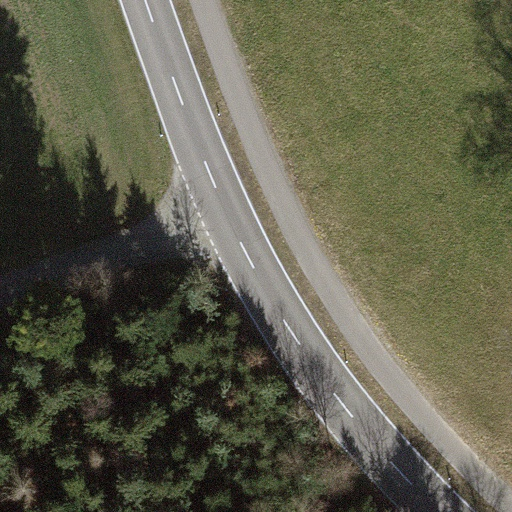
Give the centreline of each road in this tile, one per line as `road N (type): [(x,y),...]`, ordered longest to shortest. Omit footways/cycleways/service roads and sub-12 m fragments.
road 1 (tertiary): [(438,511),(299,354),(223,210),(150,0)]
road 2 (track): [(0,301),(223,210)]
